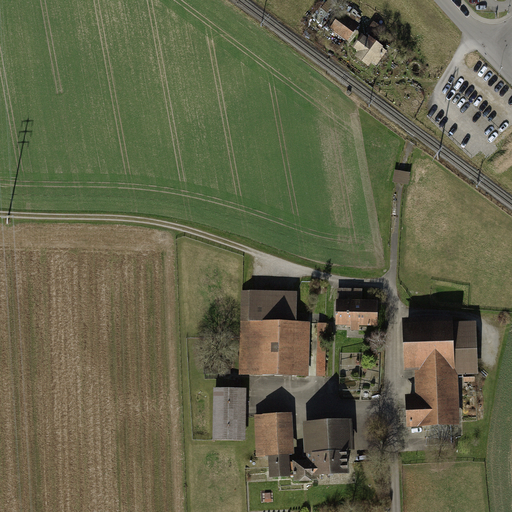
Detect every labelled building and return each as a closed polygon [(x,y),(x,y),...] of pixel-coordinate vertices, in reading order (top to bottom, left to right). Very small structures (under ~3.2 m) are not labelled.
[(336,6),(329,0),(320,10),(327,16),(336,6)] [(319,11),(312,19),(319,25),(326,17),(319,11)] [(346,43),(357,28),(339,15),(328,30),(346,43)] [(381,49),(365,38),(363,41),(358,37),(349,49),(355,53),(350,60),(365,70),(368,65),(375,70),(383,58),(378,54),(381,49)] [(398,170),(396,180),(410,184),(412,174),(398,170)] [(323,378),(325,327),(294,326),(294,293),(246,292),(245,298),(241,298),(240,377),(323,378)] [(376,330),(376,305),(334,305),(334,328),(346,328),(346,334),(355,334),(355,330),(376,330)] [(477,379),(475,319),(397,322),(399,373),(411,373),(412,398),(400,398),(401,430),(455,428),(453,380),(477,379)] [(242,391),(211,391),(210,441),(240,442),(242,391)] [(287,416),(252,418),(255,459),(264,459),(265,480),(286,479),(284,457),(289,456),(287,416)] [(340,421),(297,424),(300,456),(305,456),(305,463),(288,464),(289,477),(291,477),(291,485),(305,484),(305,479),(343,477),(340,421)]
